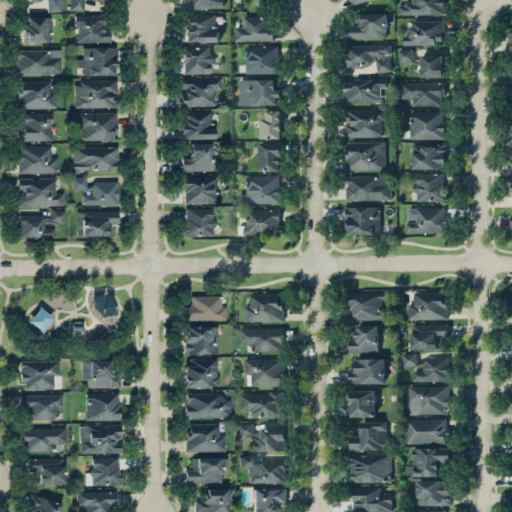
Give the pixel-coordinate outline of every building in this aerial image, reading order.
[(45,0),(46,11),(61,11),(60,0),(45,0)] [(100,0),(69,0),(69,10),(83,11),(83,0),(96,0),(99,2),(100,0)] [(188,0),(189,8),(223,7),(222,0),(188,0)] [(444,14),(444,0),(410,0),(411,2),(398,2),(398,14),(444,14)] [(387,13),(358,12),(357,24),(350,24),(350,37),(386,38),(387,13)] [(186,41),(219,41),(218,29),(215,30),(214,13),(191,13),(191,25),(185,26),(186,41)] [(104,14),(74,14),(75,42),(110,41),(109,28),(104,29),(104,14)] [(235,40),(272,40),(272,15),(242,15),(242,26),(235,26),(235,40)] [(50,17),(24,16),(24,41),(50,42),(50,17)] [(403,43),(444,43),(443,19),(409,20),(409,34),(403,34),(403,43)] [(346,44),(346,66),(376,65),(376,72),(390,71),(390,55),(391,55),(390,43),(346,44)] [(277,44),(245,45),(246,72),(278,72),(277,44)] [(211,45),(182,46),(183,74),(211,73),(211,45)] [(115,46),(82,47),(82,58),(75,59),(76,67),(82,67),(82,75),(115,74),(115,46)] [(398,61),(412,62),(413,49),(399,48),(398,61)] [(60,74),(60,49),(16,49),(16,73),(60,74)] [(421,76),(443,76),(443,54),(420,54),(421,76)] [(180,106),(214,105),(214,90),(220,90),(220,78),(180,78),(180,106)] [(278,78),(238,79),(239,104),(276,104),(276,96),(279,96),(278,78)] [(384,78),(344,79),(345,102),(385,101),(384,78)] [(49,80),(17,81),(17,109),(55,108),(55,93),(49,93),(49,80)] [(74,108),(116,107),(116,80),(74,80),(74,108)] [(400,97),(412,97),(412,105),(440,104),(440,95),(445,95),(445,81),(400,81),(400,97)] [(346,109),(346,122),(344,122),(344,136),(382,136),(382,120),(386,120),(386,108),(346,109)] [(280,109),(265,109),(265,117),(259,117),(260,137),(281,137),(280,109)] [(409,111),(410,138),(444,138),(443,110),(409,111)] [(83,140),(116,139),(115,111),(76,112),(77,128),(83,128),(83,140)] [(214,138),(214,127),(210,127),(211,111),(183,111),(183,138),(214,138)] [(51,112),(22,113),(22,127),(17,128),(17,141),(51,140),(51,112)] [(346,141),(346,168),(385,168),(385,140),(346,141)] [(259,170),(280,170),(280,141),(258,141),(259,170)] [(211,170),(211,143),(188,143),(188,157),(181,157),(181,171),(211,170)] [(412,168),(445,168),(445,143),(412,143),(412,168)] [(50,144),(17,145),(18,173),(56,172),(56,156),(50,156),(50,144)] [(71,147),(72,171),(117,170),(116,146),(71,147)] [(415,199),(446,200),(447,173),(416,172),(415,199)] [(183,203),(216,202),(215,174),(182,176),(183,203)] [(246,174),(246,193),(237,193),(238,202),(279,202),(279,174),(246,174)] [(346,176),(346,199),(390,198),(390,174),(346,176)] [(117,182),(85,182),(85,176),(71,176),(71,190),(82,190),(82,204),(117,203),(117,182)] [(62,205),(62,193),(54,193),(54,177),(16,178),(17,206),(62,205)] [(379,205),(346,206),(347,234),(380,233),(379,205)] [(406,232),(446,231),(445,206),(407,206),(407,220),(405,220),(406,232)] [(183,235),(213,236),(213,221),(211,221),(211,208),(184,207),(183,235)] [(245,233),(282,234),(282,224),(279,224),(279,209),(245,208),(245,233)] [(53,237),(53,223),(63,223),(63,209),(49,209),(49,214),(18,214),(18,237),(53,237)] [(76,236),(110,235),(110,224),(118,224),(117,210),(75,211),(76,236)] [(382,318),(382,300),(389,300),(389,290),(348,291),(349,319),(382,318)] [(446,290),(414,291),(414,303),(407,303),(408,319),(447,318),(446,290)] [(111,292),(89,295),(92,320),(106,318),(107,326),(116,325),(111,292)] [(244,320),(282,320),(281,292),(249,293),(250,304),(243,304),(244,320)] [(183,320),(225,319),(225,305),(220,305),(220,295),(190,295),(190,306),(183,306),(183,320)] [(445,322),(411,324),(412,348),(446,347),(445,322)] [(348,338),(348,351),(378,350),(378,323),(355,324),(356,337),(348,338)] [(184,325),(184,353),(216,354),(217,326),(184,325)] [(253,350),(283,350),(283,327),(238,327),(239,344),(252,344),(253,350)] [(413,380),(448,381),(448,356),(424,356),(423,360),(416,360),(416,353),(402,352),(402,365),(413,365),(413,380)] [(283,357),(244,358),(244,373),(251,373),(251,386),(283,385),(283,357)] [(348,382),(383,383),(384,358),(355,357),(355,369),(349,369),(348,382)] [(217,358),(185,358),(184,386),(217,386),(217,358)] [(119,387),(120,374),(112,374),(112,360),(80,359),(80,379),(90,379),(89,387),(119,387)] [(53,388),(53,375),(59,374),(59,360),(20,360),(21,388),(53,388)] [(447,384),(408,386),(409,413),(448,412),(447,384)] [(374,389),(349,389),(350,415),(375,415),(374,389)] [(86,420),(119,419),(118,391),(85,392),(86,420)] [(221,392),(184,392),(184,417),(229,416),(229,399),(221,399),(221,392)] [(284,392),(239,392),(240,410),(251,409),(251,416),(284,416),(284,392)] [(20,409),(26,408),(27,419),(55,418),(55,412),(62,412),(62,394),(19,395),(20,409)] [(406,418),(407,442),(447,442),(446,417),(406,418)] [(386,420),(360,420),(360,434),(349,435),(349,449),(387,449),(386,420)] [(185,423),(186,451),(224,450),(223,434),(217,435),(217,422),(185,423)] [(261,427),(261,435),(253,435),(253,423),(239,423),(239,436),(251,436),(250,449),(285,450),(285,427),(261,427)] [(80,440),(80,452),(120,452),(120,440),(120,424),(87,424),(87,440),(80,440)] [(65,427),(21,427),(21,450),(57,450),(58,443),(65,443),(65,427)] [(449,446),(412,447),(412,467),(404,467),(405,475),(438,474),(438,461),(449,461),(449,446)] [(391,480),(390,452),(350,453),(351,481),(391,480)] [(248,482),(284,482),(285,459),(253,459),(253,455),(239,455),(239,468),(249,468),(248,482)] [(119,484),(119,456),(91,457),(91,471),(84,471),(85,485),(119,484)] [(185,469),(185,482),(221,481),(221,467),(227,466),(226,457),(192,457),(192,469),(185,469)] [(63,458),(28,458),(29,483),(63,482),(63,458)] [(415,504),(449,504),(449,479),(416,479),(415,504)] [(381,486),(353,486),(353,511),(392,511),(392,492),(382,492),(381,486)] [(232,487),(205,488),(205,500),(194,500),(194,511),(226,511),(226,498),(232,498),(232,487)] [(286,501),(286,487),(252,488),(252,511),(274,511),(274,501),(286,501)] [(75,492),(75,506),(84,506),(83,511),(109,511),(109,506),(115,506),(114,491),(75,492)] [(35,511),(57,511),(60,501),(28,495),(26,507),(36,509),(35,511)]
